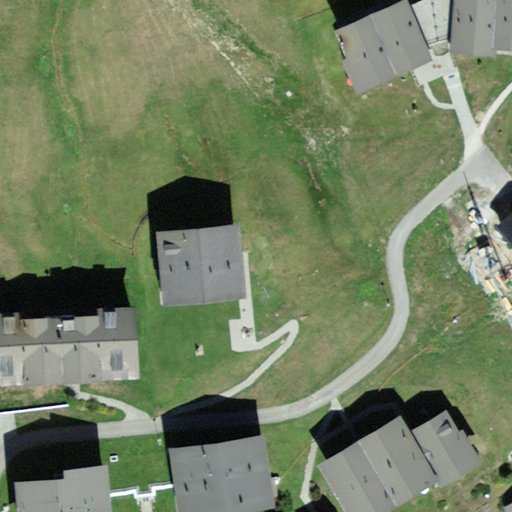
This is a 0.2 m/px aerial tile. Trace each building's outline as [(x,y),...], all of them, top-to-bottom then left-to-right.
[(511,0),(406,0),(328,30),(355,93),(443,55),(511,51),(511,0)] [(511,209),(492,227),(511,248),(511,209)] [(238,224),(157,232),(163,303),(245,296),(238,224)] [(134,307),(0,312),(0,384),(66,382),(137,379),(134,307)] [(66,382),(0,384),(0,411),(68,404),(66,382)] [(399,417),(320,462),(348,511),(380,511),(436,480),(439,487),(482,463),(462,429),(458,431),(447,412),(409,433),(399,417)] [(265,433),(170,446),(179,511),(237,511),(275,507),(265,433)] [(63,477),(17,481),(19,511),(111,511),(107,461),(62,465),(63,477)]
